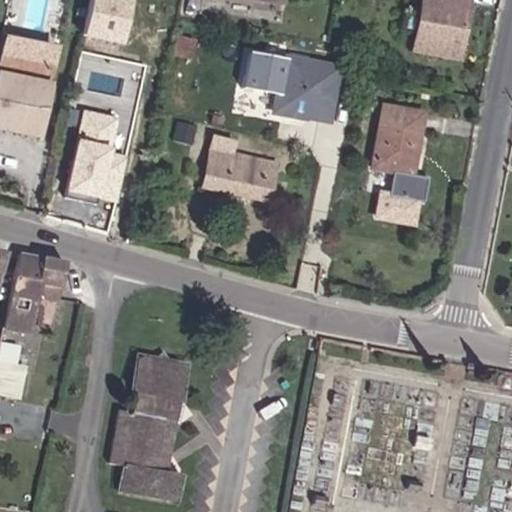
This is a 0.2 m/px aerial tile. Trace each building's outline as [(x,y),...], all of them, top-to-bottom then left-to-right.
[(118,38),(126,0),(85,0),(79,29),(94,33),(95,30),(102,32),(101,34),(118,38)] [(428,0),(418,51),(463,60),(474,0),(428,0)] [(174,14),(168,43),(190,47),(196,18),(185,16),(174,14)] [(340,63),(286,52),(275,105),(329,116),(340,63)] [(0,144),(30,151),(48,70),(0,59),(0,144)] [(386,103),(373,164),(412,172),(425,111),(386,103)] [(95,195),(113,199),(123,156),(104,151),(112,117),(81,110),(61,195),(93,202),(95,195)] [(265,201),(272,174),(227,164),(230,150),(233,135),(211,130),(199,186),(210,189),(265,201)] [(227,164),(272,174),(275,159),(230,150),(227,164)] [(390,190),(377,188),(374,219),(422,223),(427,174),(392,171),(390,190)] [(1,321),(0,328),(0,338),(20,342),(25,317),(31,310),(35,296),(51,300),(60,263),(57,263),(16,254),(1,321)] [(14,354),(0,350),(0,400),(14,403),(21,372),(11,370),(14,354)] [(131,464),(125,492),(170,502),(182,494),(187,473),(171,469),(182,420),(169,418),(173,399),(184,402),(191,371),(186,364),(175,361),(168,351),(159,358),(144,354),(136,388),(143,389),(142,393),(138,410),(125,407),(113,460),(131,464)]
